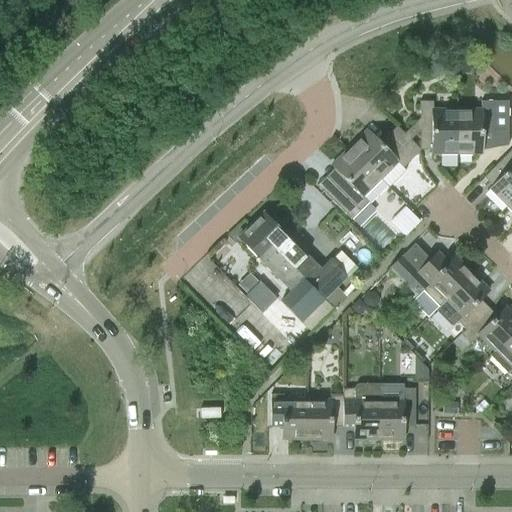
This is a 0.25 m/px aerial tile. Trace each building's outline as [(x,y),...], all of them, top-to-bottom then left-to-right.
[(455,155),(455,110),(431,110),(431,102),(418,102),(418,119),(403,134),(409,140),(418,132),(430,132),(430,155),(455,155)] [(507,132),(507,102),(479,102),(479,110),(455,110),(455,155),(480,155),(481,132),(507,132)] [(379,180),(379,179),(396,163),(401,168),(419,151),(409,140),(403,134),(395,127),(387,135),(390,138),(381,146),(365,130),(347,148),(379,180)] [(379,179),(379,180),(347,148),(329,166),(346,182),(328,199),(350,220),(367,202),(369,204),(386,186),(379,179)] [(488,189),(506,207),(511,200),(511,148),(495,165),(504,173),(488,189)] [(390,222),(404,236),(419,222),(405,208),(390,222)] [(317,271),(302,256),(304,255),(263,213),(260,216),(257,214),(248,224),(302,279),(322,299),(345,277),(346,278),(357,268),(340,251),(330,261),(329,260),(317,271)] [(299,322),(322,299),(302,279),(248,224),(237,234),(240,236),(237,239),(277,280),(279,279),(290,290),(278,301),(299,322)] [(437,307),(443,302),(470,274),(453,256),(446,264),(435,254),(429,260),(420,251),(395,276),(413,294),(410,297),(410,301),(427,318),(437,307)] [(464,330),(487,308),(478,300),(488,291),(470,274),(443,302),(459,317),(455,321),(464,330)] [(276,298),(262,284),(247,299),(262,313),(276,298)] [(493,352),(511,333),(511,315),(504,307),(495,316),(487,308),(464,330),(460,335),(469,344),(477,336),(493,352)] [(511,333),(493,352),(490,356),(511,378),(511,333)] [(353,427),(353,440),(377,440),(377,401),(378,401),(378,385),(359,385),(356,385),(355,387),(354,389),(341,389),(341,395),(341,427),(353,427)] [(400,401),(378,401),(377,440),(402,440),(402,427),(414,427),(414,389),(401,389),(400,401)] [(305,440),(305,401),(282,401),(282,395),(269,395),(269,427),(281,427),(281,440),(305,440)] [(341,427),(341,395),(329,395),(329,401),(305,401),(305,440),(330,440),(330,427),(341,427)] [(220,408),(200,409),(200,413),(200,418),(200,419),(220,419),(220,408)]
